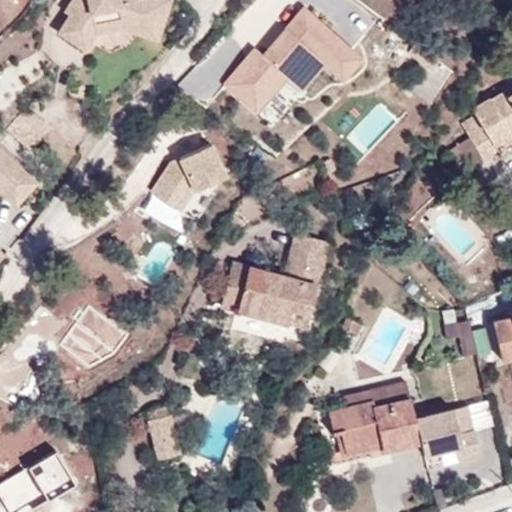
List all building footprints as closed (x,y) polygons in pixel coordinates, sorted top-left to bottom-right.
[(83,41),(64,30),(61,36),(86,52),(97,36),(123,30),(158,41),(172,0),(163,0),(152,28),(118,17),(93,24),(83,41)] [(73,15),(64,30),(83,41),(93,24),(118,17),(152,28),(163,0),(75,0),(68,12),(73,15)] [(296,36),(314,15),(303,6),(285,27),(296,36)] [(254,108),(284,73),(307,47),(322,60),(341,77),(359,55),(314,15),(296,36),(285,27),(262,53),(259,50),(250,60),(245,56),(223,81),(254,108)] [(254,46),(245,56),(250,60),(259,50),(254,46)] [(299,86),(322,60),(307,47),(284,73),(299,86)] [(494,144),(511,133),(511,82),(472,108),(476,114),(463,123),(471,136),(484,158),(497,150),(494,144)] [(27,108),(8,130),(29,148),(48,127),(27,108)] [(471,136),(450,149),(463,171),(484,158),(471,136)] [(215,139),(151,173),(168,204),(232,170),(215,139)] [(0,191),(21,208),(42,185),(0,148),(0,191)] [(288,324),(288,322),(291,310),(308,314),(326,241),(294,233),(282,273),(234,261),(222,306),(288,324)] [(511,358),(511,309),(511,310),(511,315),(511,316),(494,321),(503,361),(511,358)] [(291,310),(288,322),(305,326),(308,314),(291,310)] [(341,327),(357,335),(362,325),(347,316),(341,327)] [(0,383),(0,409),(16,404),(12,393),(29,386),(22,368),(3,376),(5,381),(0,383)] [(420,441),(414,418),(405,382),(369,391),(372,402),(347,408),(329,412),(332,426),(342,423),(347,444),(379,437),(382,445),(384,450),(420,441)] [(372,402),(369,391),(344,397),(347,408),(372,402)] [(468,405),(454,408),(460,433),(475,429),(468,405)] [(454,408),(414,418),(420,441),(423,454),(455,446),(458,460),(481,455),(475,429),(460,433),(454,408)] [(148,420),(157,458),(178,453),(168,414),(148,420)] [(339,456),(382,445),(379,437),(347,444),(342,423),(332,426),(339,456)]
